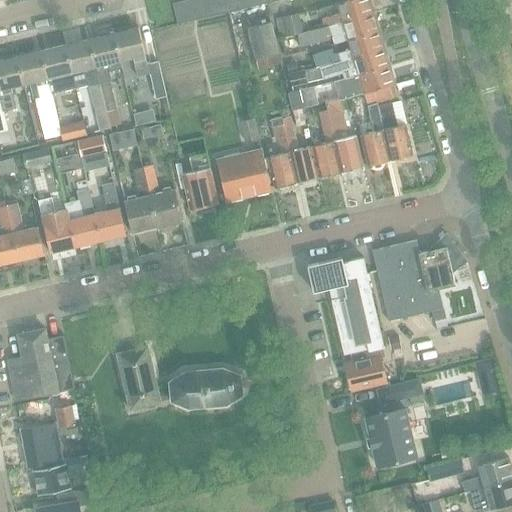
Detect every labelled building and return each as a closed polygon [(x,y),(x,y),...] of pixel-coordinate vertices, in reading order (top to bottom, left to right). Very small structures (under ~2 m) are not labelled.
[(199,20),(194,0),(189,0),(184,1),(188,22),(199,20)] [(194,0),(199,20),(209,17),(204,0),(194,0)] [(204,0),(209,17),(219,15),(215,0),(204,0)] [(215,0),(219,15),(230,12),(226,0),(215,0)] [(226,0),(230,12),(240,10),(237,0),(226,0)] [(237,0),(240,10),(250,8),(248,0),(237,0)] [(322,19),(325,28),(372,13),(368,0),(349,0),(338,3),(341,14),(322,19)] [(184,1),(173,4),(178,25),(188,22),(184,1)] [(349,40),(378,31),(372,13),(325,28),(303,33),(298,34),(301,47),(328,41),(327,36),(332,34),(335,44),(349,40)] [(280,38),(298,34),(303,33),(298,14),(276,19),(280,38)] [(248,27),(256,59),(279,53),(272,22),(248,27)] [(139,28),(114,34),(121,62),(133,59),(134,63),(137,77),(150,74),(156,99),(167,97),(159,62),(147,64),(139,28)] [(319,67),(336,63),(383,49),(378,31),(349,40),(352,49),(333,55),(332,49),(313,55),(316,67),(319,66),(319,67)] [(114,34),(90,39),(111,128),(112,130),(121,128),(117,109),(110,81),(112,81),(110,72),(123,70),(121,62),(114,34)] [(90,39),(66,45),(77,92),(91,89),(100,130),(111,128),(90,39)] [(66,45),(42,51),(50,84),(53,98),(77,92),(66,45)] [(360,75),(388,66),(383,49),(336,63),(319,67),(323,79),(343,73),(345,79),(360,75)] [(42,51),(18,57),(24,85),(37,82),(38,86),(41,98),(36,99),(45,139),(62,135),(60,127),(53,98),(50,84),(42,51)] [(1,99),(0,99),(0,132),(8,130),(4,112),(17,109),(13,92),(12,88),(24,85),(18,57),(0,60),(0,92),(1,95),(2,99),(1,99)] [(388,66),(360,75),(363,84),(344,90),(347,99),(364,93),(374,91),(389,86),(394,85),(388,66)] [(308,82),(305,70),(290,74),(293,86),(308,82)] [(380,116),(383,129),(391,161),(413,155),(406,124),(397,126),(391,99),(393,98),(389,86),(374,91),(378,103),(380,116)] [(315,87),(289,93),(293,109),(319,103),(315,87)] [(391,161),(383,129),(380,116),(378,103),(374,91),(364,93),(368,106),(371,121),(372,121),(375,131),(361,135),(368,166),(391,161)] [(327,110),(342,172),(364,167),(357,136),(342,139),(339,127),(344,126),(340,112),(345,111),(342,98),(326,102),(327,110)] [(171,105),(155,108),(157,117),(173,114),(171,105)] [(327,142),(313,146),(320,177),(342,172),(327,110),(319,112),(327,142)] [(282,118),(283,120),(297,183),(320,177),(313,146),(299,149),(291,116),(282,118)] [(259,138),(254,118),(241,122),(245,141),(259,138)] [(275,188),(297,183),(283,120),(274,123),(275,127),(273,127),(277,141),(279,141),(282,154),(268,157),(275,188)] [(84,121),(60,127),(62,135),(63,140),(87,135),(84,121)] [(134,128),(110,133),(113,149),(138,143),(134,128)] [(107,151),(103,135),(78,141),(80,151),(81,157),(107,151)] [(49,149),(24,154),(27,167),(52,161),(49,149)] [(80,151),(56,157),(59,172),(84,166),(81,157),(80,151)] [(271,189),(262,151),(217,162),(226,200),(271,189)] [(186,188),(191,209),(195,208),(197,209),(204,208),(206,205),(218,203),(207,153),(189,157),(191,164),(195,163),(197,170),(183,173),(181,163),(176,164),(181,189),(186,188)] [(163,189),(163,192),(155,194),(154,188),(158,187),(153,165),(144,167),(158,227),(183,221),(175,189),(172,190),(170,187),(163,189)] [(158,227),(144,167),(134,170),(139,192),(144,191),(145,197),(125,201),(132,233),(158,227)] [(93,174),(79,177),(81,189),(95,187),(93,174)] [(103,188),(89,191),(95,214),(101,241),(126,235),(114,182),(103,185),(103,188)] [(79,198),(65,201),(66,206),(69,220),(76,247),(101,241),(95,214),(89,191),(89,189),(77,191),(79,198)] [(50,198),(38,201),(51,253),(76,247),(69,220),(66,206),(52,209),(50,198)] [(6,206),(19,260),(45,254),(38,227),(18,232),(17,226),(22,224),(17,203),(6,206)] [(0,264),(19,260),(6,206),(0,207),(0,225),(1,229),(0,228),(0,264)] [(467,261),(447,234),(430,249),(427,249),(428,252),(420,254),(418,254),(427,290),(419,292),(424,313),(444,309),(439,289),(455,285),(453,272),(467,261)] [(389,321),(424,313),(419,292),(427,290),(418,254),(420,254),(417,240),(372,251),(389,321)] [(342,258),(308,266),(314,292),(333,287),(369,279),(369,278),(370,277),(369,272),(367,273),(364,257),(343,262),(342,258)] [(332,300),(332,301),(343,351),(344,355),(351,353),(355,352),(356,354),(384,347),(385,347),(369,279),(333,287),(336,299),(332,300)] [(23,357),(8,360),(17,401),(18,401),(59,392),(75,388),(64,335),(48,338),(46,329),(25,333),(18,334),(23,357)] [(148,346),(141,348),(117,354),(131,410),(161,403),(161,400),(172,398),(171,389),(159,392),(148,346)] [(351,353),(352,358),(352,361),(346,362),(353,391),(360,389),(362,389),(376,386),(381,384),(386,383),(380,358),(386,357),(384,347),(356,354),(355,352),(351,353)] [(242,394),(241,380),(240,375),(223,368),(186,372),(171,382),(171,389),(172,398),(172,400),(190,407),(226,404),(242,394)] [(377,390),(381,404),(407,398),(403,383),(377,390)] [(56,408),(60,428),(75,425),(72,405),(56,408)] [(366,418),(377,466),(417,456),(406,408),(366,418)] [(23,431),(29,466),(61,460),(55,425),(23,431)] [(61,465),(34,470),(39,496),(71,489),(68,471),(82,468),(80,457),(60,461),(61,465)] [(478,465),(481,476),(462,481),(465,493),(475,490),(511,479),(511,471),(508,457),(478,465)] [(462,460),(427,469),(430,481),(465,472),(462,460)] [(475,511),(482,511),(485,511),(511,503),(511,479),(475,490),(478,501),(473,503),(475,511)] [(80,511),(80,507),(92,505),(90,491),(78,493),(77,491),(57,496),(58,504),(37,508),(37,511),(80,511)] [(310,506),(310,508),(311,511),(335,511),(334,501),(310,506)] [(431,511),(429,503),(417,506),(419,511),(431,511)]
